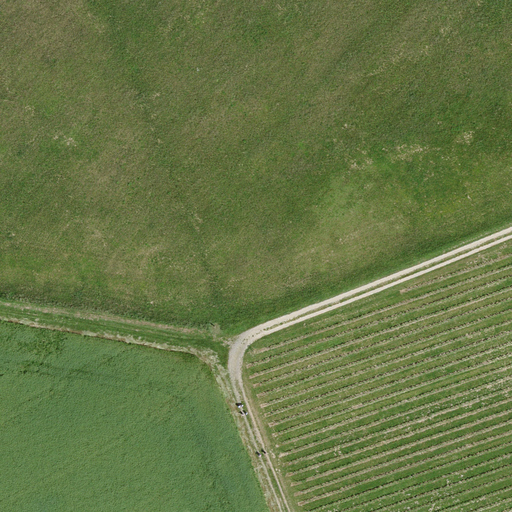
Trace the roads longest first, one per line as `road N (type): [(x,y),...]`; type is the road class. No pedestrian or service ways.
road 1 (track): [(511,233),(270,328),(242,348)]
road 2 (track): [(242,348),(0,307)]
road 3 (track): [(242,348),(237,387),(285,511)]
